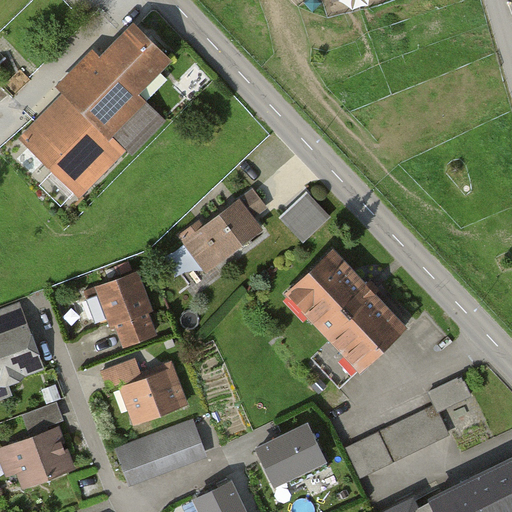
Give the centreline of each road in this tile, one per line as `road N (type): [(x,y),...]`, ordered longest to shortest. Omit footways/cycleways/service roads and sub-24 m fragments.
road 1 (tertiary): [(511,357),(172,0)]
road 2 (residential): [(129,511),(47,311)]
